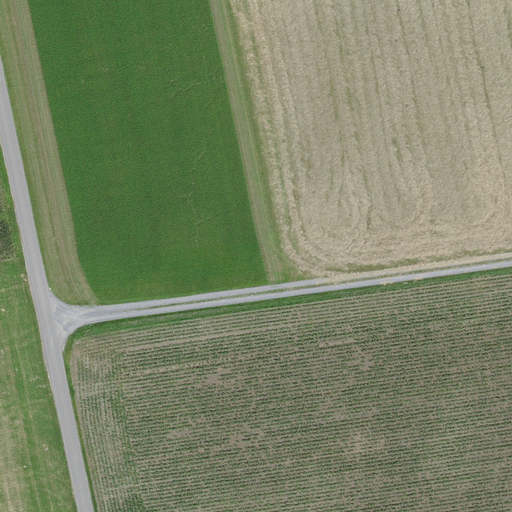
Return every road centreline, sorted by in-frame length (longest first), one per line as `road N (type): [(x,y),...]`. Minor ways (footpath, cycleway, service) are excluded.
road 1 (track): [(52,332),(511,266)]
road 2 (unclassified): [(0,87),(88,511)]
